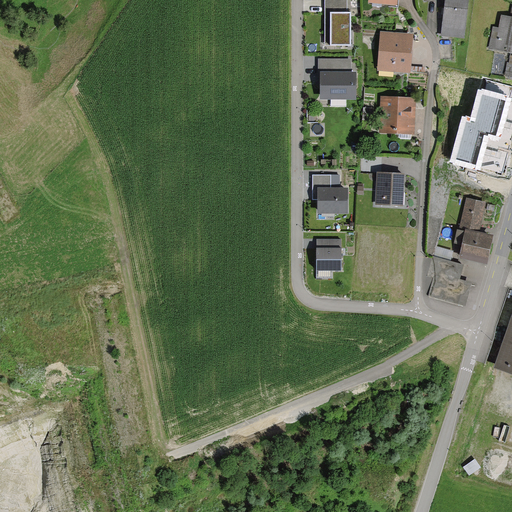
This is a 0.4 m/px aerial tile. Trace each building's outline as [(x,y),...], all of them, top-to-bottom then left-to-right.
[(400,0),(372,0),(372,6),(399,9),(400,0)] [(472,4),(448,1),(444,40),(468,43),(472,4)] [(357,6),(329,6),(330,50),(357,50),(357,6)] [(501,33),(495,32),(490,54),(510,59),(507,75),(511,76),(511,20),(504,19),(501,33)] [(415,38),(384,37),(382,74),(413,75),(415,38)] [(357,75),(320,75),(320,102),(357,102),(357,75)] [(486,115),(464,110),(455,149),(476,154),(474,164),(511,173),(511,113),(511,108),(511,95),(491,91),(486,115)] [(418,101),(385,101),(385,138),(418,138),(418,101)] [(403,176),(380,175),(378,206),(401,207),(403,176)] [(338,178),(315,178),(315,199),(320,199),(320,215),(346,215),(346,192),(338,192),(338,178)] [(486,205),(469,200),(460,229),(468,232),(460,260),(485,267),(494,239),(478,234),(486,205)] [(342,241),(316,241),(316,274),(342,274),(342,241)] [(511,331),(499,370),(511,374),(511,331)]
